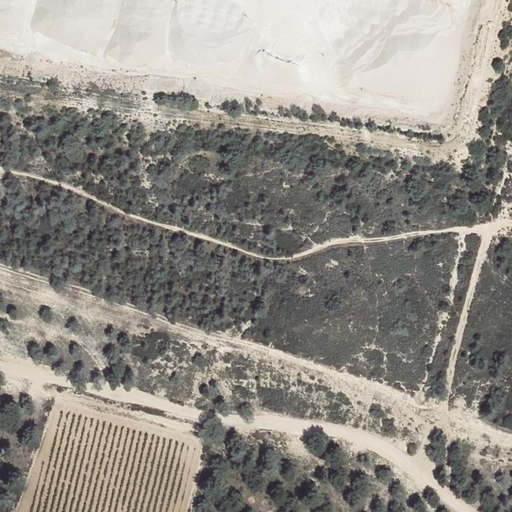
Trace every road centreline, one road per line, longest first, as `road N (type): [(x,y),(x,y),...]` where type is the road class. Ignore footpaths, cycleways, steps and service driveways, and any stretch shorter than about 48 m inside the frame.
road 1 (track): [(0,264),(511,435)]
road 2 (track): [(0,359),(154,404),(365,438),(468,511)]
road 3 (track): [(486,227),(445,385),(447,414)]
